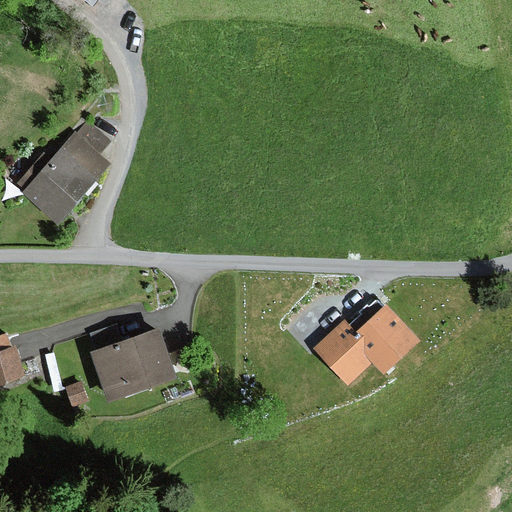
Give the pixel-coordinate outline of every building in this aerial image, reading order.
[(112,166),(81,139),(31,195),(63,222),(112,166)] [(346,322),(312,353),(349,393),(373,370),(392,382),(427,349),(390,309),(360,337),(346,322)] [(124,325),(97,328),(99,343),(126,340),(124,325)] [(166,334),(97,354),(112,404),(181,384),(166,334)] [(16,345),(0,350),(0,390),(28,382),(16,345)]
